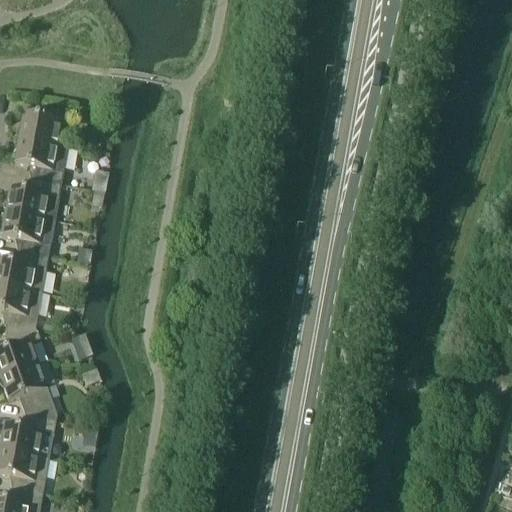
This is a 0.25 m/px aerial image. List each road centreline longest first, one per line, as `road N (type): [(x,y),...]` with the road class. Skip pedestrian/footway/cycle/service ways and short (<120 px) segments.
road 1 (unclassified): [(321,511),(421,0)]
road 2 (secondary): [(365,0),(274,511)]
